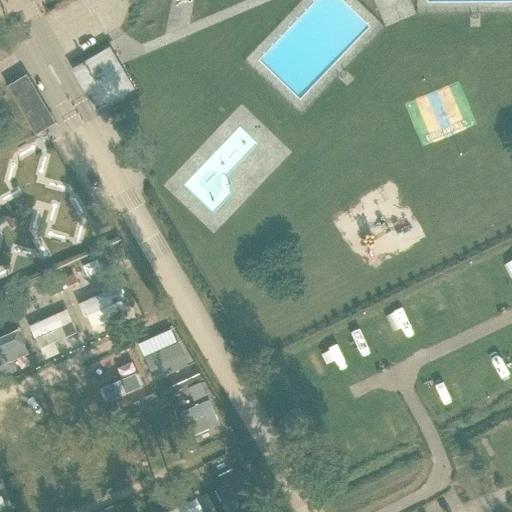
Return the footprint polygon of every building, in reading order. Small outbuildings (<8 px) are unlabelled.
[(127,89),(115,68),(107,55),(76,73),(84,87),(90,82),(102,103),(127,89)] [(54,124),(26,77),(7,88),(35,135),(54,124)] [(80,300),(90,329),(130,316),(120,287),(80,300)] [(65,311),(29,327),(39,349),(75,334),(65,311)] [(17,333),(0,339),(0,366),(27,355),(17,333)] [(350,360),(343,343),(332,347),(339,365),(350,360)] [(177,344),(143,360),(154,382),(187,366),(177,344)] [(88,365),(102,404),(146,388),(135,360),(138,359),(134,348),(88,365)] [(425,383),(435,409),(451,404),(441,378),(425,383)] [(208,401),(180,414),(189,437),(218,424),(208,401)] [(301,417),(295,408),(287,413),(292,422),(301,417)] [(8,416),(0,419),(0,464),(25,453),(8,416)] [(243,466),(213,481),(223,501),(253,486),(243,466)]
